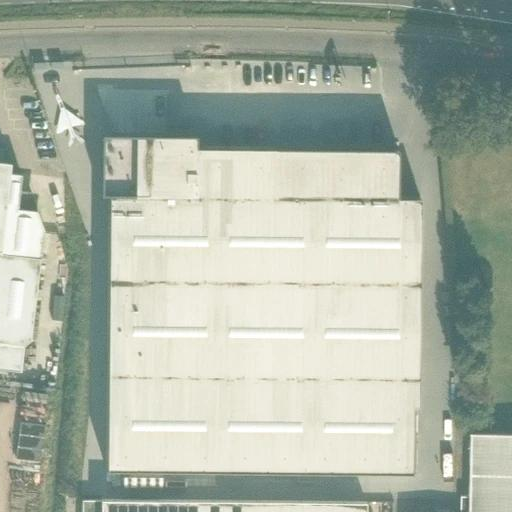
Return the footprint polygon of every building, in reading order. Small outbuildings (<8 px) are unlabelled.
[(217,64),(214,88),(235,90),(238,67),(217,64)] [(100,134),(99,195),(107,195),(105,470),(416,473),(419,198),(397,197),(397,149),(195,147),(195,135),(167,135),(100,134)] [(9,173),(10,163),(0,162),(0,369),(19,372),(22,346),(30,347),(43,230),(36,210),(16,208),(20,174),(9,173)] [(511,511),(511,434),(509,435),(497,434),(472,434),(470,496),(461,496),(460,511),(511,511)] [(364,511),(364,504),(98,502),(98,499),(81,499),(80,511),(364,511)]
